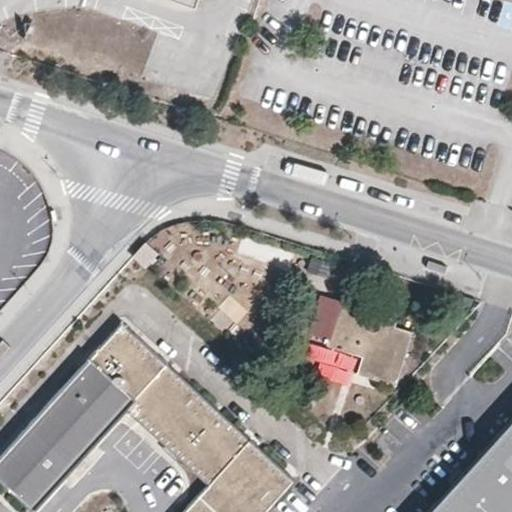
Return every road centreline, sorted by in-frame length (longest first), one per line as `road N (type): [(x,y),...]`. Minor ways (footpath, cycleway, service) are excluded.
road 1 (residential): [(140,143),(511,260)]
road 2 (unknown): [(92,248),(359,509)]
road 3 (residential): [(0,351),(108,232),(140,143)]
road 4 (residential): [(0,99),(140,143)]
